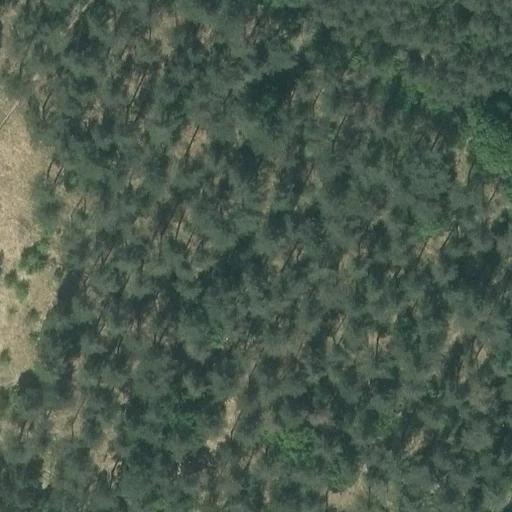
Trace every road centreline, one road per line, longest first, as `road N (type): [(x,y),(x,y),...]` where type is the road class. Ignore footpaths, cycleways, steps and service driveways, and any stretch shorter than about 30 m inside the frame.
road 1 (track): [(0,116),(86,0)]
road 2 (track): [(0,446),(102,511)]
